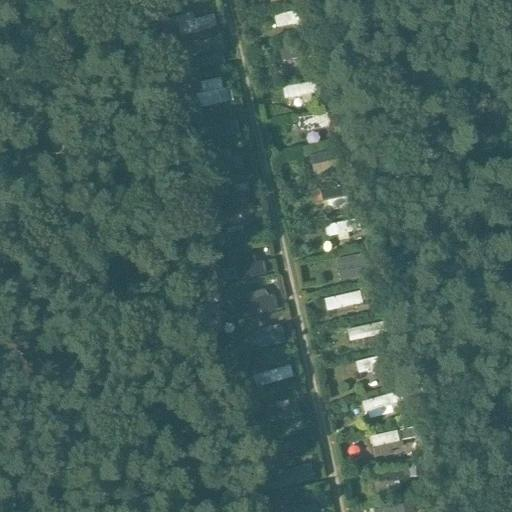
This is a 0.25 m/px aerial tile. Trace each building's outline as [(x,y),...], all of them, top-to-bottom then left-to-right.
[(194,75),(228,60),(209,16),(197,21),(192,9),(170,18),(194,75)] [(304,27),(302,11),(274,15),(277,31),(304,27)] [(162,43),(160,34),(148,37),(150,46),(162,43)] [(283,59),(302,57),(300,41),(281,43),(283,59)] [(231,86),(223,88),(220,77),(193,84),(200,108),(234,99),(231,86)] [(308,83),(283,88),(285,98),(310,93),(308,83)] [(327,114),(299,116),(300,131),(327,130),(327,114)] [(211,136),(239,134),(239,122),(210,124),(211,136)] [(242,156),(216,158),(217,175),(244,172),(242,156)] [(342,183),(319,192),(331,223),(354,215),(342,183)] [(253,185),(219,189),(221,207),(255,203),(253,185)] [(327,238),(358,230),(355,217),(324,226),(327,238)] [(229,230),(229,243),(260,241),(260,228),(229,230)] [(340,281),(370,274),(364,253),(335,260),(340,281)] [(222,283),(238,280),(235,269),(220,271),(222,283)] [(323,289),(325,311),(363,306),(359,280),(342,283),(342,287),(323,289)] [(234,302),(235,315),(277,313),(276,291),(248,293),(249,301),(234,302)] [(224,313),(211,316),(213,325),(226,322),(224,313)] [(386,323),(348,327),(349,340),(387,336),(386,323)] [(258,348),(287,342),(283,324),(255,330),(258,348)] [(252,339),(239,342),(241,351),(254,348),(252,339)] [(255,388),(295,377),(292,364),(252,375),(255,388)] [(362,402),(368,420),(401,410),(396,392),(362,402)] [(371,435),(373,450),(400,445),(397,431),(371,435)] [(273,442),(276,456),(309,449),(306,435),(273,442)] [(283,484),(315,481),(313,465),(281,469),(283,484)] [(302,499),(285,500),(285,511),(319,511),(319,504),(303,505),(302,499)]
